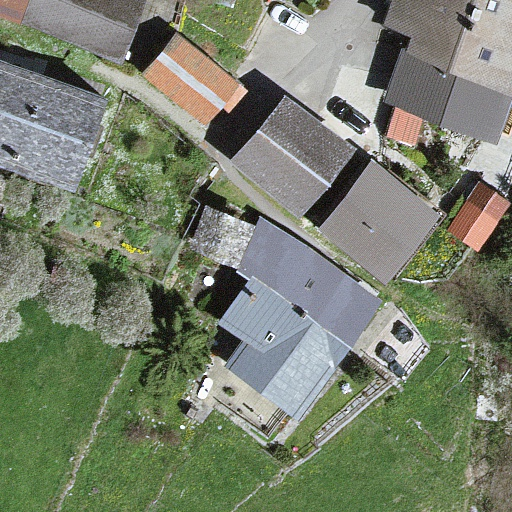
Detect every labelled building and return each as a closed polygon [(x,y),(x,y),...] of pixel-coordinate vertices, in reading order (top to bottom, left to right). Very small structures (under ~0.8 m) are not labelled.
[(0,0),(0,10),(23,18),(121,56),(142,0),(0,0)] [(511,0),(396,0),(386,24),(404,33),(412,36),(405,49),(511,92),(511,0)] [(178,34),(144,74),(204,125),(238,85),(178,34)] [(496,144),(511,101),(511,92),(405,49),(386,100),(496,144)] [(103,100),(0,65),(0,159),(74,185),(103,100)] [(356,152),(288,93),(231,160),(300,218),(356,152)] [(374,165),(324,227),(386,276),(436,215),(374,165)] [(501,220),(470,199),(449,230),(481,251),(501,220)] [(240,266),(257,225),(205,205),(190,248),(240,266)] [(381,300),(260,217),(257,225),(240,266),(354,344),(381,300)] [(354,344),(240,266),(235,273),(247,280),(217,322),(240,338),(223,367),(300,419),(354,344)]
